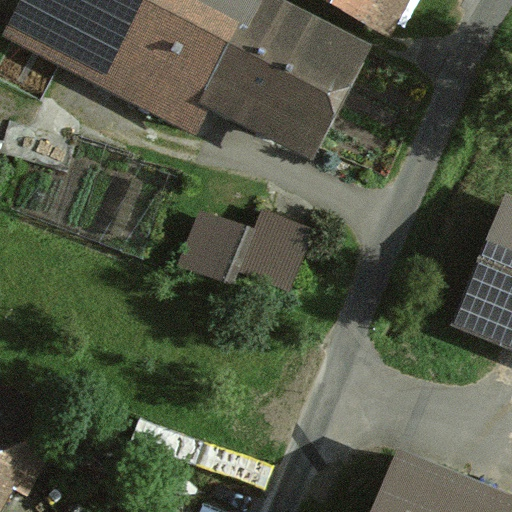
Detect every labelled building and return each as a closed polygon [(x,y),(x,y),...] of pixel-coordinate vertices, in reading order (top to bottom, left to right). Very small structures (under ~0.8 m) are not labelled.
[(23,0),(0,48),(178,135),(193,106),(303,160),(354,56),(242,1),(242,0),(23,0)] [(407,0),(307,0),(388,39),(407,0)] [(263,202),(255,224),(203,204),(184,252),(291,293),(318,223),(263,202)] [(511,204),(506,202),(452,333),(511,357),(511,204)] [(0,511),(44,424),(0,402),(0,511)] [(485,511),(397,479),(384,511),(485,511)]
